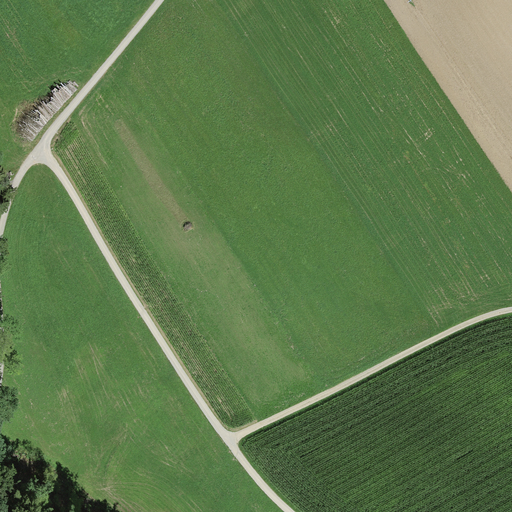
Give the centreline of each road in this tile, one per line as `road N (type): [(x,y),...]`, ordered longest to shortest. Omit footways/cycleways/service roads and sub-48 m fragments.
road 1 (track): [(39,146),(187,384),(290,511)]
road 2 (track): [(226,440),(433,337),(511,310)]
road 3 (track): [(0,238),(17,177),(160,0)]
